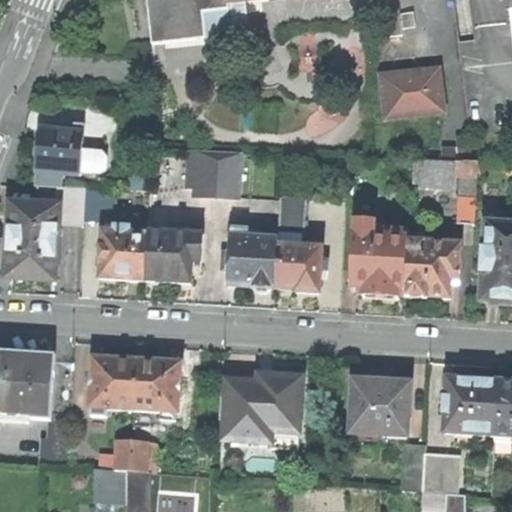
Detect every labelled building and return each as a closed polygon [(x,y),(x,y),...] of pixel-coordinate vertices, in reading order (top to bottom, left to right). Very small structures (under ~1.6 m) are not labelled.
[(148,0),(154,46),(208,40),(205,13),(231,10),(230,1),(229,0),(148,0)] [(383,78),(387,118),(443,113),(439,72),(383,78)] [(55,125),(54,131),(76,133),(77,127),(55,125)] [(83,182),(86,151),(83,150),(85,134),(76,133),(54,131),(42,130),(40,151),(38,172),(73,175),(72,181),(83,182)] [(458,162),(474,163),(471,138),(456,140),(458,162)] [(98,183),(99,174),(105,169),(106,159),(101,152),(86,151),(83,182),(98,183)] [(195,197),(217,199),(220,153),(191,152),(189,190),(195,190),(195,197)] [(220,153),(217,199),(240,200),(241,198),(243,154),(220,153)] [(457,177),(458,162),(416,159),(413,187),(456,189),(457,177)] [(458,162),(457,177),(478,179),(480,163),(474,163),(458,162)] [(456,189),(459,201),(477,202),(478,179),(457,177),(456,189)] [(127,178),(127,192),(152,192),(153,179),(127,178)] [(59,188),(58,204),(62,204),(60,225),(85,226),(85,223),(87,189),(59,188)] [(117,191),(87,189),(85,223),(108,224),(115,225),(117,191)] [(308,200),(282,199),(281,218),(307,219),(308,200)] [(9,236),(6,278),(57,281),(60,225),(62,204),(58,204),(11,201),(10,219),(9,236)] [(477,202),(459,201),(458,225),(475,226),(477,202)] [(307,219),(281,218),(280,236),(306,237),(307,219)] [(357,222),(353,290),(360,290),(360,295),(364,295),(364,299),(378,300),(402,301),(402,298),(407,298),(410,243),(411,238),(411,233),(377,231),(378,223),(357,222)] [(108,224),(107,234),(116,234),(116,228),(117,225),(115,225),(108,224)] [(485,277),(483,303),(506,305),(511,305),(511,226),(486,225),(482,276),(485,277)] [(103,261),(102,279),(123,280),(147,281),(150,236),(131,235),(131,229),(116,228),(116,234),(107,234),(104,234),(104,248),(102,248),(101,261),(103,261)] [(230,272),(229,287),(243,288),(256,289),(256,292),(260,295),(267,295),(271,292),(272,290),(277,290),(279,247),(280,241),(255,240),(256,232),(233,231),(231,256),(224,256),(223,271),(230,272)] [(150,236),(147,281),(167,282),(192,284),(194,261),(204,262),(206,237),(150,233),(150,236)] [(6,278),(9,236),(0,235),(0,280),(5,281),(6,278)] [(427,244),(410,243),(407,298),(427,299),(452,300),(453,282),(461,282),(463,246),(427,244)] [(324,249),(279,247),(277,290),(298,291),(298,294),(308,295),(321,296),(322,272),(323,262),(324,249)] [(29,359),(14,358),(14,354),(0,353),(0,416),(10,417),(10,414),(53,417),(53,414),(57,361),(29,359)] [(94,358),(91,408),(93,408),(108,409),(135,411),(139,361),(124,360),(113,360),(113,356),(99,355),(98,359),(94,358)] [(139,361),(135,411),(162,413),(177,414),(180,414),(183,364),(179,364),(179,360),(164,359),(164,363),(153,362),(139,361)] [(356,374),(353,435),(387,437),(387,439),(408,440),(411,387),(390,386),(378,385),(379,376),(356,374)] [(228,382),(224,442),(272,446),(271,451),(298,452),(303,380),(282,379),(259,378),(259,384),(228,382)] [(475,382),(449,380),(448,400),(445,400),(444,415),(446,415),(445,435),(496,438),(499,383),(475,382)] [(511,384),(499,383),(496,438),(511,439),(511,384)] [(108,409),(93,408),(93,415),(108,416),(108,409)] [(177,414),(162,413),(161,420),(176,421),(177,414)] [(45,441),(44,467),(70,468),(73,415),(53,414),(53,417),(52,441),(45,441)] [(130,472),(133,472),(134,441),(119,440),(118,454),(103,453),(102,471),(130,472)] [(134,441),(133,472),(148,473),(150,442),(134,441)] [(405,444),(402,492),(426,493),(428,454),(428,445),(405,444)] [(445,494),(459,495),(461,456),(428,454),(426,493),(445,494)] [(102,471),(96,470),(95,501),(129,503),(130,472),(102,471)] [(133,472),(130,472),(129,503),(128,511),(151,511),(153,473),(148,473),(133,472)] [(445,494),(443,511),(465,511),(466,495),(459,495),(445,494)]
